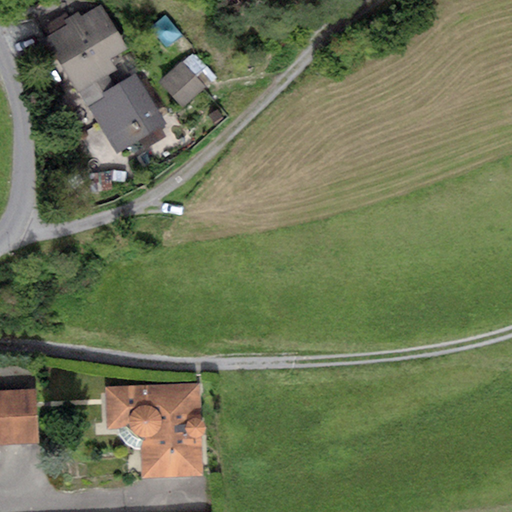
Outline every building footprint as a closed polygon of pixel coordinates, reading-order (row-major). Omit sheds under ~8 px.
[(62,19),(40,32),(117,158),(165,129),(135,80),(116,91),(106,76),(113,72),(106,60),(120,51),(97,13),(69,30),(62,19)] [(195,58),(164,85),(181,105),(212,78),(195,58)] [(212,386),(153,389),(154,431),(157,483),(216,481),(212,386)] [(153,389),(114,390),(116,432),(154,431),(153,389)] [(45,392),(0,394),(0,450),(49,447),(45,392)]
